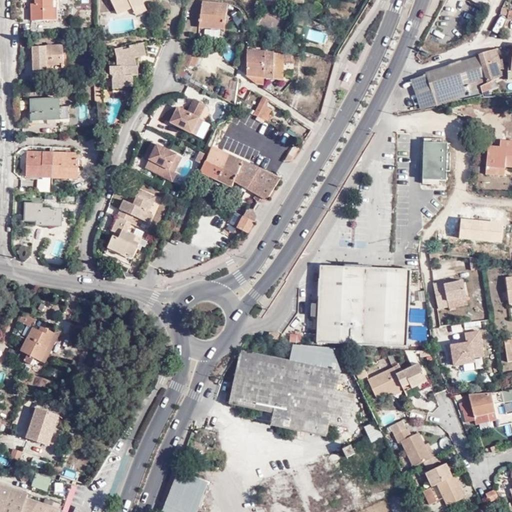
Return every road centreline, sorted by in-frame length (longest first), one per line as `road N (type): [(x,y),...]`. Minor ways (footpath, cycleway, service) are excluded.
road 1 (primary): [(236,313),(299,241),(392,74),(422,0)]
road 2 (primary): [(396,0),(347,108),(260,255),(214,290)]
road 3 (residential): [(2,264),(4,0)]
road 4 (primary): [(186,345),(182,374),(121,511)]
road 5 (residential): [(2,264),(176,307)]
road 6 (primary): [(144,511),(210,351)]
